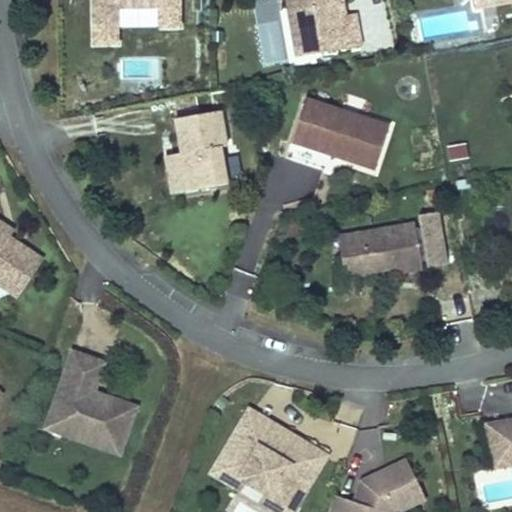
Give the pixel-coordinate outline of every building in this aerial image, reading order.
[(90,0),(91,44),(120,44),(119,9),(157,8),(157,28),(182,27),(181,0),(90,0)] [(278,0),(256,0),(258,64),(280,64),(278,0)] [(284,0),(292,40),(309,38),(311,51),(358,43),(352,11),(341,13),(334,14),(332,3),(339,1),(338,0),(284,0)] [(332,3),(334,14),(341,13),(339,1),(332,3)] [(295,54),(311,51),(309,38),(292,40),(295,54)] [(318,164),(324,150),(326,145),(339,150),(337,155),(370,165),(385,121),(301,93),(282,153),(318,164)] [(164,175),(173,173),(177,191),(224,182),(215,145),(221,143),(212,109),(167,119),(176,152),(168,154),(169,159),(160,161),(164,175)] [(469,158),(466,142),(446,145),(449,161),(469,158)] [(339,150),(326,145),(324,150),(337,155),(339,150)] [(177,191),(173,173),(164,175),(168,193),(177,191)] [(42,257),(8,234),(2,231),(5,225),(0,221),(0,283),(18,295),(42,257)] [(334,235),(340,275),(385,267),(385,272),(418,266),(410,221),(334,235)] [(8,234),(11,229),(5,225),(2,231),(8,234)] [(95,401),(91,394),(94,387),(104,358),(72,347),(50,410),(66,414),(62,430),(120,449),(137,402),(110,393),(95,401)] [(110,393),(94,387),(91,394),(95,401),(110,393)] [(209,469),(219,474),(230,453),(225,449),(250,412),(282,430),(284,427),(246,405),(209,469)] [(45,424),(62,430),(66,414),(50,410),(45,424)] [(225,449),(230,453),(219,474),(236,485),(241,476),(265,490),(269,493),(272,488),(294,500),(325,450),(284,427),(282,430),(250,412),(225,449)] [(511,450),(511,416),(495,420),(497,440),(511,450)] [(511,450),(497,440),(495,420),(483,422),(491,466),(511,461),(511,450)] [(358,501),(351,499),(331,492),(324,511),(393,511),(396,503),(422,487),(401,452),(358,478),(355,486),(360,495),(358,501)] [(360,495),(355,486),(351,499),(358,501),(360,495)] [(260,499),(282,511),(287,511),(294,500),(272,488),(269,493),(265,490),(260,499)] [(232,511),(258,511),(238,501),(232,511)]
